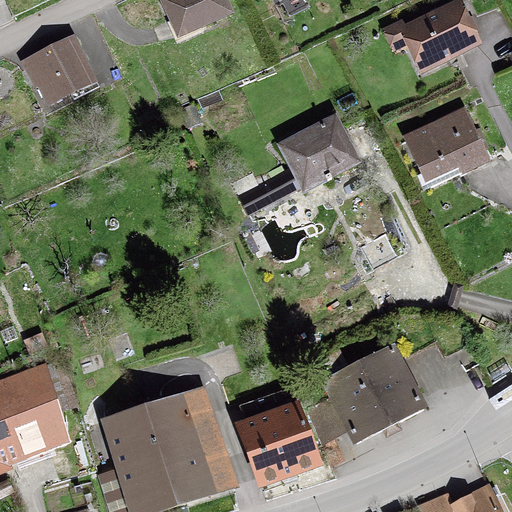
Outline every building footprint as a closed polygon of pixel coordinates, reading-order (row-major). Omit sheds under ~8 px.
[(162,0),(179,37),(231,14),(224,0),(162,0)] [(422,70),(476,44),(458,6),(442,13),(441,11),(428,17),(430,19),(404,32),(422,70)] [(49,102),(90,82),(71,43),(30,64),(49,102)] [(408,140),(431,188),(485,162),(463,114),(408,140)] [(239,197),(248,214),(323,175),(327,183),(331,180),(330,178),(357,164),(334,119),(281,147),(292,169),(285,173),(282,166),(268,173),(272,180),(239,197)] [(356,444),(424,410),(393,350),(326,384),(332,397),(315,406),(314,404),(304,409),(329,467),(344,460),(335,437),(349,430),(356,444)] [(52,404),(72,397),(60,360),(0,383),(0,467),(64,440),(52,404)] [(240,429),(260,485),(317,465),(289,389),(272,395),(274,396),(280,414),(240,429)] [(200,390),(145,408),(177,503),(234,486),(200,390)] [(147,511),(177,503),(145,408),(106,420),(134,511),(147,511)] [(447,496),(420,507),(422,511),(500,511),(489,488),(453,508),(447,496)]
